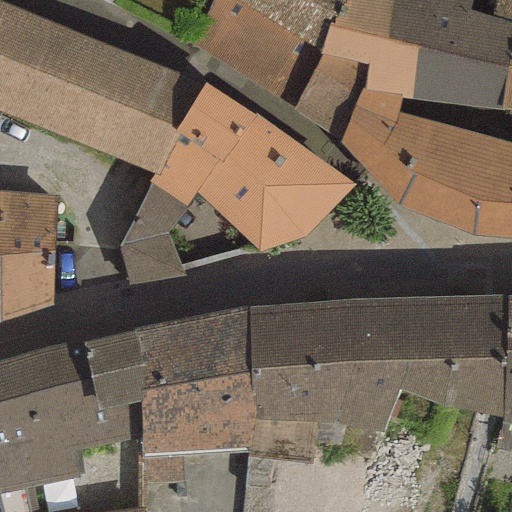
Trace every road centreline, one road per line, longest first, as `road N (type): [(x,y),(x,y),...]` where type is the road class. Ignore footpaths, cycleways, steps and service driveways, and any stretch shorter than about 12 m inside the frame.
road 1 (residential): [(48,0),(198,64),(284,115),(368,195),(412,261)]
road 2 (residential): [(0,353),(77,319),(367,259),(412,261)]
